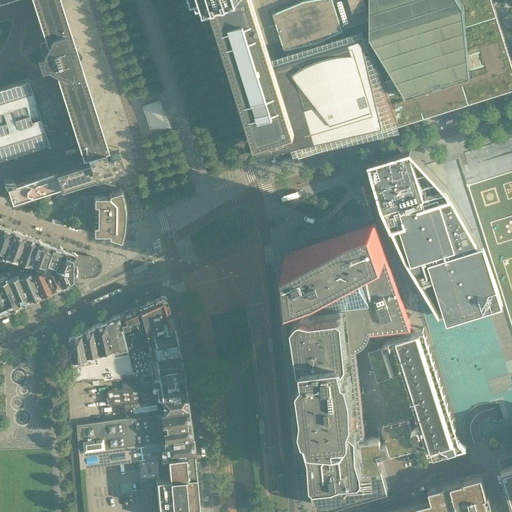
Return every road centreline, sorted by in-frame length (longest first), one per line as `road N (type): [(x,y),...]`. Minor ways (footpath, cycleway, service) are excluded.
road 1 (tertiary): [(291,511),(267,252),(254,194)]
road 2 (residential): [(511,112),(254,194)]
road 3 (tertiary): [(95,0),(170,240)]
road 4 (tertiary): [(178,275),(215,511)]
road 5 (tertiary): [(254,194),(194,0)]
road 6 (tertiary): [(0,352),(178,275)]
road 7 (tertiary): [(124,265),(0,328)]
road 8 (residential): [(0,208),(109,249),(124,265)]
